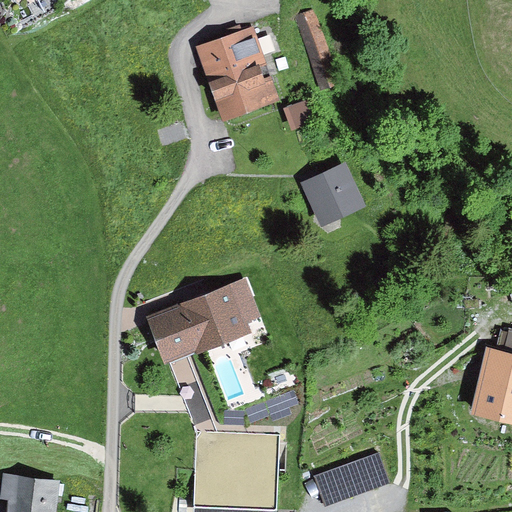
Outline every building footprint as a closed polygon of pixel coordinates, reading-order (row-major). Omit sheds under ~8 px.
[(315,10),(295,21),(311,90),(332,85),(315,10)] [(250,36),(194,52),(214,122),(270,106),(262,76),(250,36)] [(314,125),(306,102),(286,109),(294,132),(314,125)] [(348,164),(302,182),(319,224),(365,206),(348,164)] [(166,364),(265,325),(247,275),(147,318),(166,364)] [(511,331),(510,331),(505,354),(492,351),(476,421),(511,428),(511,331)] [(380,453),(314,477),(326,509),(391,485),(380,453)] [(0,511),(47,511),(51,481),(5,475),(0,508),(0,511)]
